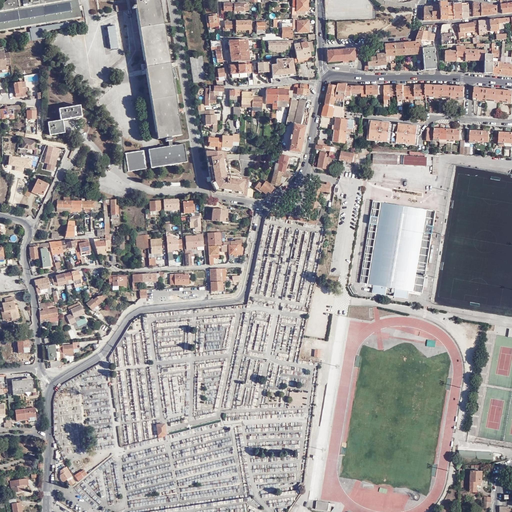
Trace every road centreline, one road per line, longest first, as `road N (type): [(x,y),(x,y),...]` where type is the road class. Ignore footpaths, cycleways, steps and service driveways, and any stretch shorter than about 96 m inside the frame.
road 1 (tertiary): [(53,383),(101,354),(134,312),(239,296),(259,212),(305,169),(322,83)]
road 2 (unclassified): [(53,383),(40,368),(23,248),(33,228),(0,217)]
road 3 (residential): [(322,83),(228,88),(218,0)]
